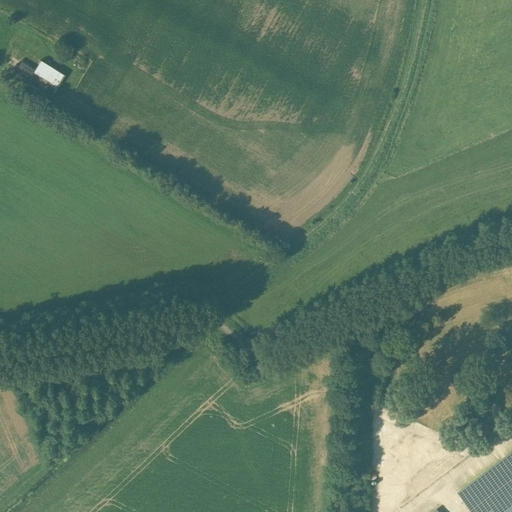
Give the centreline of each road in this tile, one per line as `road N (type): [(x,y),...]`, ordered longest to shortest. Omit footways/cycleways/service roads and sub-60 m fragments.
road 1 (track): [(420,0),(413,52),(363,172),(338,209),(209,316)]
road 2 (unclassified): [(209,316),(259,351),(270,349),(477,244),(511,236)]
